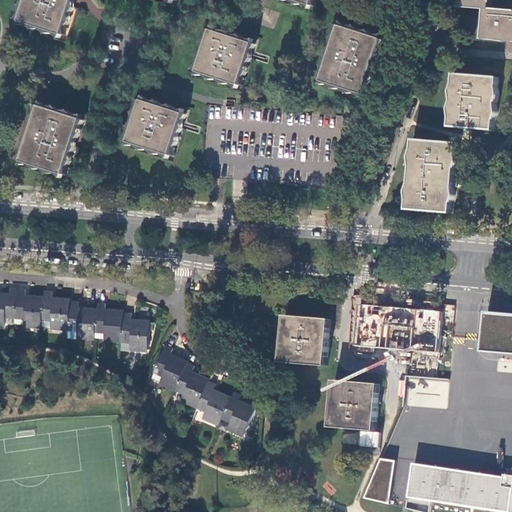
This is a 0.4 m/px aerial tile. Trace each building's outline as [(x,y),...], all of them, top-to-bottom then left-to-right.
[(27,0),(21,20),(63,34),(73,0),(27,0)] [(511,41),(511,11),(491,10),(491,0),(461,0),(461,7),(486,9),(483,39),(510,41),(511,41)] [(197,71),(240,85),(254,43),(212,28),(197,71)] [(321,85),(363,99),(381,43),(339,29),(321,85)] [(450,126),(495,130),(499,114),(498,104),(500,96),(498,78),(453,74),(449,90),(449,100),(448,108),(450,126)] [(128,142),(171,155),(185,112),(142,99),(128,142)] [(22,162),(63,176),(82,119),(41,106),(22,162)] [(407,209),(451,213),(455,197),(454,178),(458,163),(457,144),(413,140),(409,157),(410,174),(405,190),(407,209)] [(10,295),(0,294),(0,321),(7,322),(8,315),(17,315),(19,288),(11,288),(10,295)] [(26,288),(19,288),(17,315),(25,316),(25,324),(42,325),(43,316),(45,297),(25,296),(26,288)] [(45,290),(45,297),(43,316),(50,317),(49,325),(69,327),(71,309),(71,301),(51,299),(52,291),(45,290)] [(105,304),(98,304),(97,311),(96,329),(105,329),(104,337),(122,339),(125,313),(104,311),(105,304)] [(357,346),(440,352),(444,313),(361,306),(357,346)] [(71,309),(69,327),(77,327),(76,335),(95,336),(96,329),(97,311),(71,309)] [(125,313),(122,339),(130,340),(129,347),(146,349),(149,322),(131,320),(132,313),(125,312),(125,313)] [(17,315),(8,315),(7,322),(16,323),(17,315)] [(25,316),(17,315),(16,323),(25,324),(25,316)] [(511,350),(511,316),(487,315),(484,348),(511,350)] [(282,363),(328,366),(332,320),(286,316),(282,363)] [(77,327),(69,327),(68,337),(76,338),(76,335),(77,327)] [(96,329),(95,336),(104,337),(105,329),(96,329)] [(130,340),(122,339),(121,350),(128,350),(129,347),(130,340)] [(177,389),(187,365),(169,357),(172,350),(166,347),(154,372),(164,376),(161,382),(177,389)] [(182,400),(199,408),(209,383),(191,375),(194,368),(187,365),(177,389),(185,393),(182,400)] [(331,427),(378,431),(381,384),(335,381),(331,427)] [(204,417),(221,424),(224,418),(232,400),(214,392),(216,385),(210,382),(209,383),(199,408),(207,412),(204,417)] [(242,396),(235,393),(232,400),(224,418),(232,421),(229,427),(244,434),(256,410),(239,402),(242,396)] [(343,443),(358,445),(359,434),(343,433),(343,443)] [(511,511),(511,479),(416,465),(408,509),(419,511),(511,511)]
